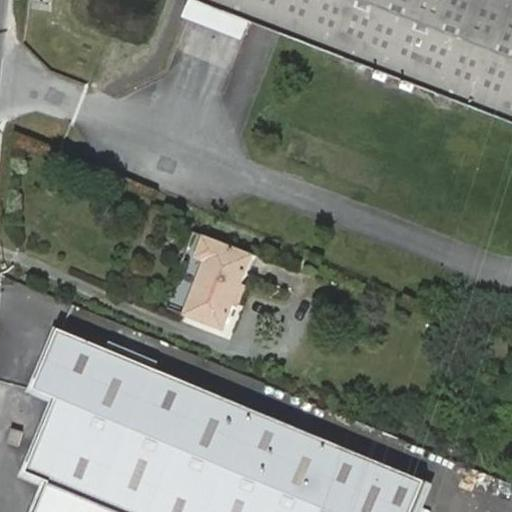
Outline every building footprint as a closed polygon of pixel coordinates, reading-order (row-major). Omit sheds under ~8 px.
[(511,0),(191,0),(191,1),(511,124),(511,0)] [(254,251),(205,231),(195,257),(203,260),(182,313),(227,330),(249,278),(244,275),(254,251)] [(411,511),(423,481),(57,334),(33,392),(56,402),(41,439),(209,507),(222,511),(411,511)] [(4,446),(15,449),(19,437),(9,434),(4,446)] [(222,511),(209,507),(41,439),(26,477),(49,486),(113,511),(222,511)] [(113,511),(49,486),(38,511),(113,511)]
